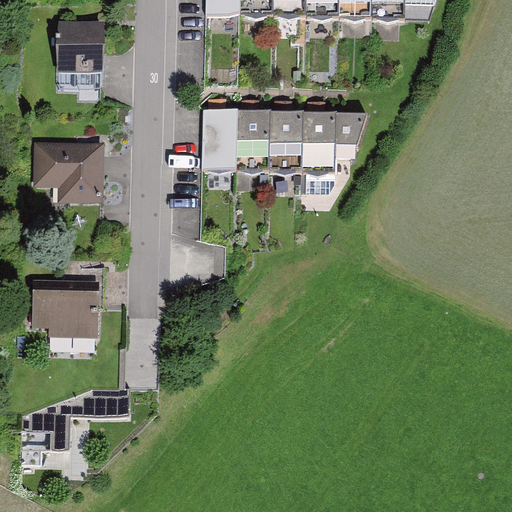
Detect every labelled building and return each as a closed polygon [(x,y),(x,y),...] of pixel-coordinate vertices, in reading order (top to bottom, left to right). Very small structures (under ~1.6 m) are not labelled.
[(207,0),(207,21),(234,21),(234,0),(207,0)] [(234,0),(234,21),(267,21),(266,0),(234,0)] [(266,0),(267,21),(322,23),(322,0),(266,0)] [(322,0),(322,23),(354,23),(354,0),(322,0)] [(389,21),(389,0),(354,0),(354,23),(365,25),(389,21)] [(389,0),(389,21),(450,22),(457,0),(389,0)] [(59,28),(57,79),(103,80),(105,30),(59,28)] [(368,173),(382,127),(340,126),(340,113),(322,113),(322,124),(323,125),(322,172),(368,173)] [(195,189),(229,189),(230,174),(231,127),(221,127),(222,115),(209,115),(209,128),(197,128),(195,189)] [(268,176),(269,128),(254,127),(254,116),(238,116),(237,127),(231,127),(230,174),(268,176)] [(322,172),(323,125),(296,129),(296,117),(279,117),(279,128),(269,128),(268,176),(322,172)] [(58,208),(106,210),(109,151),(35,147),(33,191),(58,193),(58,208)] [(51,357),(101,358),(102,299),(33,298),(32,347),(51,348),(51,357)]
